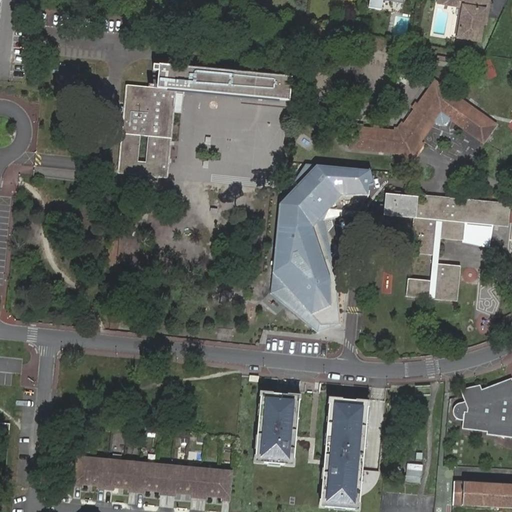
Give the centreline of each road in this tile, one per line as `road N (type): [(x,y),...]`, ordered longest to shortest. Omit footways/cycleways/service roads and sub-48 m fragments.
road 1 (residential): [(50,338),(347,366)]
road 2 (residential): [(347,366),(356,281),(346,243),(383,185),(438,184)]
road 3 (residential): [(50,338),(33,511)]
road 4 (residential): [(347,366),(449,365),(511,344)]
